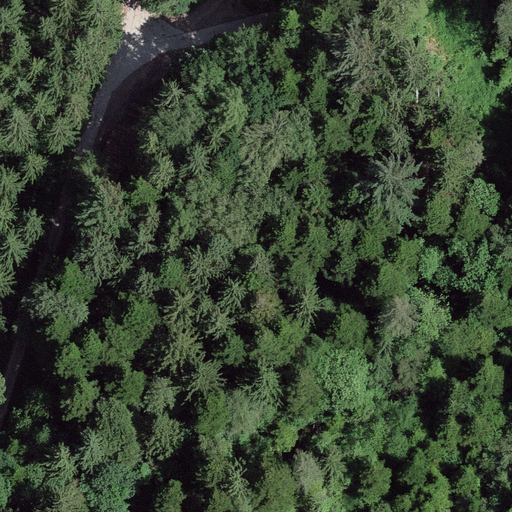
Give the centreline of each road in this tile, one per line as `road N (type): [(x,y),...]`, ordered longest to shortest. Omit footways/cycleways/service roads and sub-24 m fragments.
road 1 (track): [(120,54),(0,410)]
road 2 (track): [(120,54),(327,0)]
